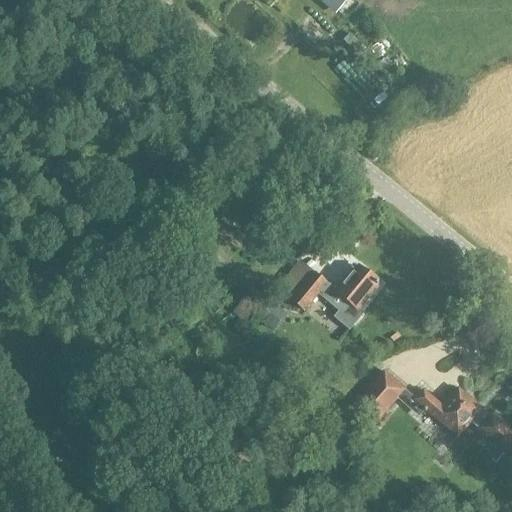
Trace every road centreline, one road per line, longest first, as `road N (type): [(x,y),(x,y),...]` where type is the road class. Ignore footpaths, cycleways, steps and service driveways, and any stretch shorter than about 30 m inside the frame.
road 1 (unclassified): [(511,292),(155,0)]
road 2 (track): [(0,290),(323,189),(357,168)]
